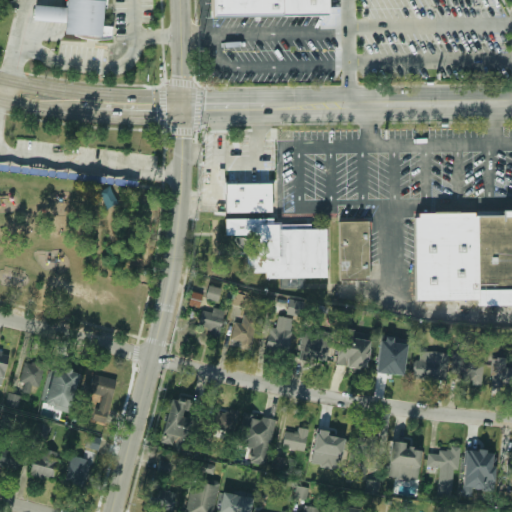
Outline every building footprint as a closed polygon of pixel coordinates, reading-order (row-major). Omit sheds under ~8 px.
[(110,28),(109,40),(104,41),(99,41),(93,42),(88,41),(83,40),(78,39),(73,37),(73,36),(62,35),(63,24),(64,9),(64,0),(105,0),(105,10),(102,9),(101,22),(100,21),(99,27),(110,28)] [(210,0),(326,0),(327,17),(210,17),(210,0)] [(64,9),(63,24),(31,21),(32,7),(64,9)] [(0,166),(136,183),(135,189),(0,172),(0,166)] [(223,213),(269,212),(269,184),(223,184),(223,213)] [(511,305),(475,305),(475,299),(413,299),(412,215),(511,214),(511,305)] [(325,277),(325,222),(223,222),(223,237),(254,237),(254,254),(245,254),(244,276),(325,277)] [(337,222),(367,222),(367,281),(337,281),(337,222)] [(205,299),(208,286),(219,289),(216,302),(205,299)] [(244,293),(234,291),(231,304),(241,306),(244,293)] [(187,306),(197,308),(200,295),(190,293),(187,306)] [(286,314),(289,299),(303,302),(300,317),(286,314)] [(211,313),(213,307),(225,310),(223,316),(218,337),(206,333),(207,328),(198,326),(202,311),(211,313)] [(233,345),(250,349),(256,318),(239,314),(233,345)] [(286,318),(277,316),(275,328),(269,327),(265,346),(287,350),(291,331),(283,329),(286,318)] [(369,340),(352,338),(353,330),(340,328),(335,363),(365,367),(369,340)] [(302,336),(297,358),(323,364),(330,334),(313,330),(311,339),(302,336)] [(403,375),(407,344),(380,340),(376,372),(403,375)] [(8,355),(0,352),(0,385),(2,386),(8,355)] [(445,353),(415,353),(415,376),(445,376),(445,353)] [(452,355),(450,374),(461,375),(461,380),(471,381),(471,385),(482,386),(484,359),(452,355)] [(16,390),(34,396),(43,364),(25,359),(16,390)] [(511,368),(504,368),(504,359),(489,359),(489,386),(511,386),(511,368)] [(62,401),(69,380),(50,373),(43,395),(62,401)] [(104,423),(114,379),(90,374),(86,392),(98,395),(92,421),(104,423)] [(4,406),(16,409),(18,397),(7,394),(4,406)] [(170,396),(160,442),(179,446),(182,434),(189,435),(193,418),(189,418),(193,401),(170,396)] [(213,412),(213,433),(233,433),(233,412),(213,412)] [(271,420),(252,415),(245,444),(264,449),(271,420)] [(32,439),(42,442),(47,426),(37,422),(32,439)] [(312,451),(335,459),(343,434),(320,426),(312,451)] [(283,451),(306,448),(304,429),(281,431),(283,451)] [(84,447),(95,451),(99,439),(87,436),(84,447)] [(348,476),(366,478),(370,439),(352,437),(348,476)] [(419,443),(395,440),(391,465),(415,469),(419,443)] [(0,466),(14,471),(19,454),(0,448),(0,466)] [(57,452),(35,448),(29,475),(51,480),(57,452)] [(425,467),(438,468),(435,496),(452,497),(456,452),(427,450),(425,467)] [(463,451),(463,471),(490,471),(490,451),(463,451)] [(63,486),(82,490),(87,459),(69,456),(63,486)] [(500,484),(511,485),(511,457),(504,456),(500,484)] [(272,466),(280,468),(283,460),(274,457),(272,466)] [(156,470),(167,473),(170,462),(159,460),(156,470)] [(215,465),(199,462),(198,470),(213,473),(215,465)] [(185,511),(213,511),(218,483),(190,479),(185,511)] [(379,480),(366,480),(365,493),(378,494),(379,480)] [(309,488),(296,486),(295,497),(307,499),(309,488)] [(169,511),(174,493),(152,487),(147,506),(169,511)] [(242,511),(246,505),(230,498),(223,511),(242,511)]
